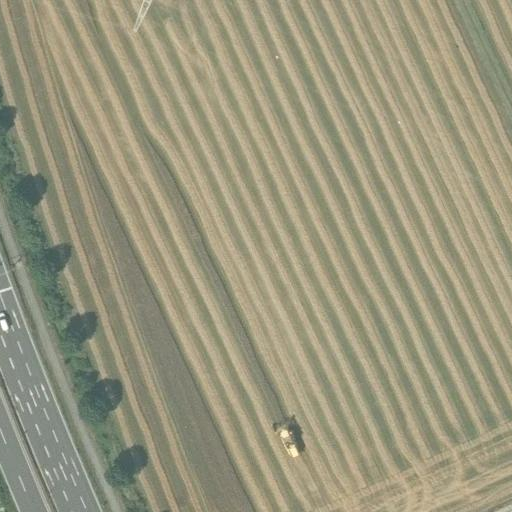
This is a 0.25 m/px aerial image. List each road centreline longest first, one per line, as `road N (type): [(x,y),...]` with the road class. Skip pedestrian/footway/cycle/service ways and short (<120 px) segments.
road 1 (primary): [(86,511),(0,299)]
road 2 (track): [(511,115),(460,0)]
